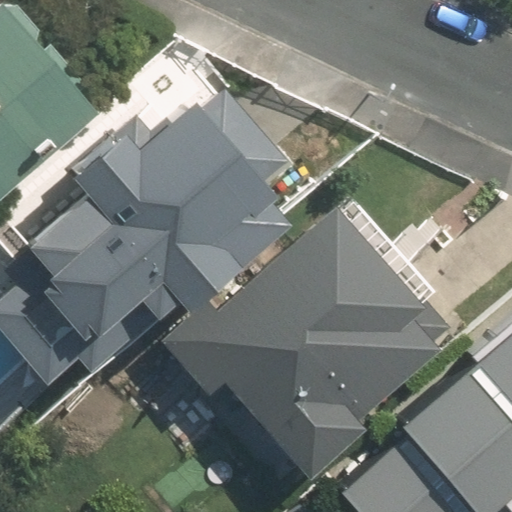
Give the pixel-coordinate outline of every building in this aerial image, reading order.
[(0,0),(0,173),(88,110),(9,0),(0,0)] [(247,167),(262,154),(220,105),(205,118),(186,95),(133,141),(118,123),(64,170),(79,187),(7,249),(103,360),(282,206),(247,167)] [(227,381),(306,465),(356,418),(350,412),(454,313),(346,199),(221,317),(201,295),(159,333),(214,393),(227,381)] [(0,256),(8,251),(0,240),(0,256)] [(511,309),(394,409),(400,416),(334,473),(366,511),(443,511),(466,492),(474,502),(511,469),(511,309)] [(85,369),(58,338),(13,378),(40,409),(85,369)]
